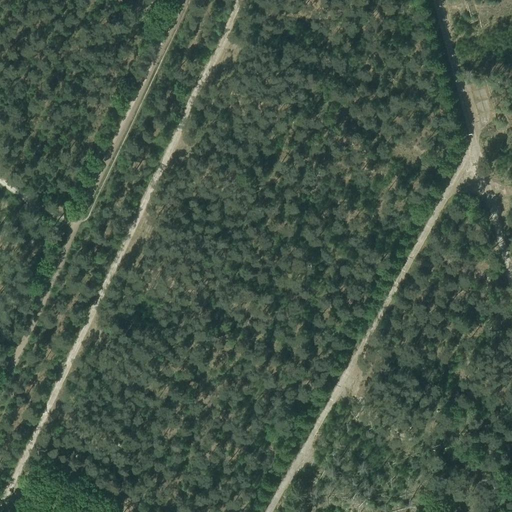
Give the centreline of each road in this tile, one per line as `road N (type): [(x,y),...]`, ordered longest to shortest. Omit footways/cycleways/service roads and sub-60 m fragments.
road 1 (track): [(239,0),(0,511)]
road 2 (track): [(476,146),(269,511)]
road 3 (track): [(511,272),(436,0)]
road 4 (track): [(76,227),(171,27)]
road 5 (track): [(0,390),(76,227)]
